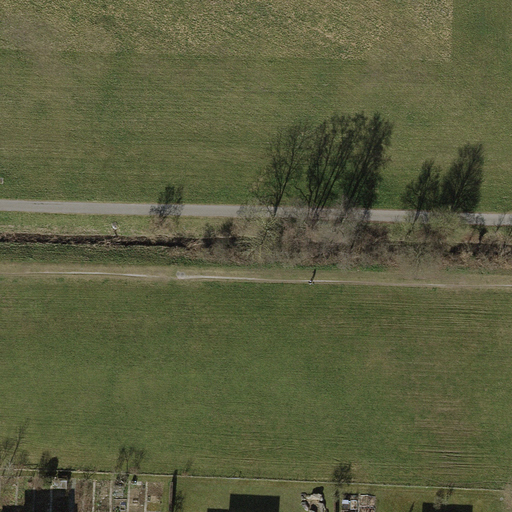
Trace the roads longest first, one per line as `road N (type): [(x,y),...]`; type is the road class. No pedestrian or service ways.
road 1 (track): [(511,218),(0,203)]
road 2 (track): [(511,285),(0,271)]
